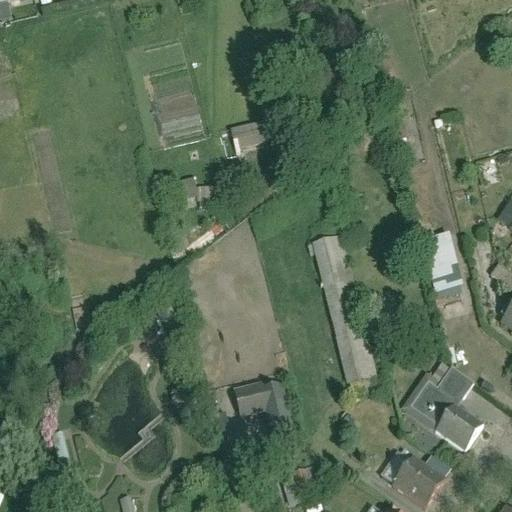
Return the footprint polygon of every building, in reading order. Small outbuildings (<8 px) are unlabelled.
[(0,0),(0,22),(14,21),(11,2),(23,1),(23,0),(0,0)] [(275,144),(268,118),(233,128),(240,154),(275,144)] [(198,179),(177,183),(181,204),(202,200),(198,179)] [(463,292),(449,232),(417,239),(431,300),(463,292)] [(376,377),(340,239),(311,247),(346,385),(376,377)] [(511,277),(499,270),(495,279),(511,288),(511,277)] [(511,336),(511,308),(499,327),(511,336)] [(463,455),(481,428),(455,410),(471,386),(442,366),(431,381),(427,378),(403,413),(463,455)] [(260,385),(232,392),(240,421),(267,414),(275,445),(297,439),(284,386),(262,391),(260,385)] [(426,510),(444,482),(411,461),(393,489),(426,510)] [(125,511),(134,511),(134,501),(126,502),(125,511)]
